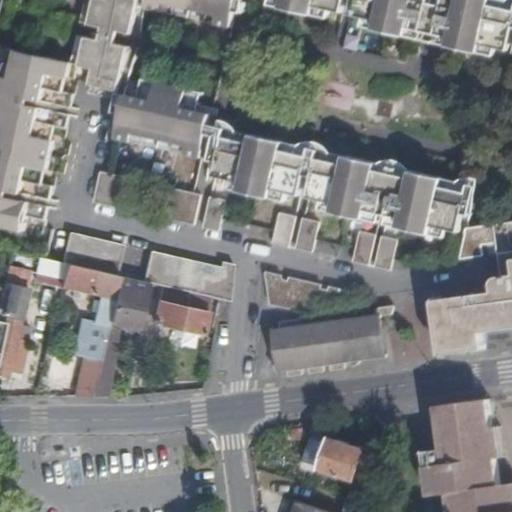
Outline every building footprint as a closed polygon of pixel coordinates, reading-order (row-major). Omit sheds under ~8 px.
[(87,0),(82,26),(98,30),(105,2),(96,0),(87,0)] [(140,10),(148,11),(150,0),(112,0),(112,3),(105,31),(133,37),(140,10)] [(237,15),(239,4),(240,0),(150,0),(148,11),(164,15),(166,6),(219,19),(218,27),(234,31),(237,15)] [(343,18),(347,0),(262,0),(270,2),(268,10),(328,24),(330,15),(343,18)] [(362,32),(407,41),(408,33),(423,36),(431,0),(354,0),(351,20),(363,23),(362,32)] [(407,41),(450,51),(452,43),(437,39),(445,0),(431,0),(423,36),(408,33),(407,41)] [(511,56),(511,50),(511,12),(506,11),(508,2),(508,0),(445,0),(437,39),(452,43),(450,51),(494,61),(496,53),(511,56)] [(98,30),(105,31),(112,3),(105,2),(98,30)] [(245,17),(246,12),(247,6),(239,4),(237,15),(238,15),(245,17)] [(164,15),(218,27),(219,19),(166,6),(164,15)] [(89,72),(95,43),(79,39),(73,68),(89,72)] [(96,73),(102,44),(95,43),(89,72),(96,73)] [(130,92),(133,80),(124,77),(131,51),(102,44),(96,73),(92,89),(90,97),(119,103),(122,91),(130,92)] [(10,53),(4,81),(13,83),(18,56),(10,53)] [(29,220),(47,224),(50,212),(52,203),(55,190),(46,188),(28,184),(31,170),(49,175),(55,145),(37,140),(40,127),(58,131),(68,134),(71,120),(73,112),(76,99),(66,97),(48,93),(51,79),(69,84),(73,68),(71,68),(18,56),(13,83),(4,81),(1,96),(7,97),(5,104),(0,102),(0,118),(5,119),(0,141),(0,228),(26,235),(29,220)] [(66,97),(69,84),(51,79),(48,93),(66,97)] [(348,114),(357,90),(327,79),(319,103),(348,114)] [(146,83),(141,102),(156,105),(160,87),(146,83)] [(141,102),(128,99),(122,124),(118,142),(133,146),(136,138),(190,150),(188,158),(204,162),(211,130),(213,119),(202,116),(187,113),(191,93),(160,87),(156,105),(141,102)] [(128,99),(130,92),(122,91),(119,103),(115,121),(122,124),(128,99)] [(205,97),(191,93),(187,113),(202,116),(205,97)] [(55,145),(58,131),(40,127),(37,140),(55,145)] [(211,130),(204,162),(221,166),(226,143),(228,134),(211,130)] [(228,134),(226,143),(254,149),(256,140),(228,134)] [(136,138),(133,146),(188,158),(190,150),(136,138)] [(226,143),(221,166),(217,181),(230,184),(229,192),(288,205),(290,197),(302,200),(311,162),(284,156),(286,147),(256,140),(254,149),(226,143)] [(284,156),(311,162),(313,153),(286,147),(284,156)] [(347,169),(349,161),(322,155),(320,163),(347,169)] [(393,171),(349,161),(347,169),(320,163),(311,201),(324,205),(323,213),(366,223),(368,214),(383,218),(393,171)] [(28,184),(46,188),(49,175),(31,170),(28,184)] [(442,191),(444,183),(399,172),(389,219),(403,223),(401,231),(445,242),(448,232),(461,236),(470,197),(442,191)] [(102,177),(95,205),(123,211),(130,183),(109,177),(109,178),(102,177)] [(471,188),(444,183),(442,191),(470,197),(471,188)] [(204,199),(176,192),(168,222),(197,229),(204,199)] [(212,200),(205,231),(221,235),(224,225),(228,204),(212,200)] [(283,217),(278,237),(276,248),(292,251),(299,221),(283,217)] [(313,256),(316,245),(320,225),(305,222),(298,252),(313,256)] [(511,222),(466,228),(459,259),(483,255),(481,245),(495,243),(497,259),(511,257),(511,222)] [(355,265),(370,268),(377,238),(361,234),(357,254),(355,265)] [(63,267),(66,268),(76,270),(83,240),(70,237),(63,267)] [(83,240),(76,270),(90,273),(96,243),(83,240)] [(392,274),(395,262),(399,243),(383,240),(376,270),(392,274)] [(103,276),(109,246),(96,243),(90,273),(103,276)] [(103,276),(117,279),(124,249),(109,246),(103,276)] [(144,285),(149,287),(158,288),(164,259),(151,255),(144,285)] [(511,257),(497,259),(500,276),(491,278),(486,282),(485,292),(426,301),(433,358),(458,354),(458,357),(488,353),(485,333),(484,328),(511,324),(511,257)] [(164,259),(158,288),(171,291),(178,262),(164,259)] [(184,295),(191,265),(178,262),(171,291),(184,295)] [(197,297),(204,267),(191,265),(184,295),(197,297)] [(214,301),(222,304),(232,306),(234,268),(222,265),(221,271),(214,301)] [(214,301),(221,271),(204,267),(197,297),(210,300),(214,301)] [(61,291),(113,302),(118,280),(117,279),(103,276),(90,273),(76,270),(66,268),(61,291)] [(5,290),(9,290),(0,332),(0,377),(9,380),(11,372),(16,373),(17,367),(12,366),(22,323),(18,322),(24,298),(23,298),(28,276),(9,272),(5,290)] [(363,296),(330,289),(329,293),(321,292),(322,287),(290,280),(289,284),(283,283),(282,278),(268,281),(271,308),(306,315),(365,307),(363,296)] [(124,328),(139,330),(140,324),(149,287),(144,285),(118,280),(113,302),(109,324),(124,328)] [(149,287),(140,324),(202,338),(210,300),(197,297),(184,295),(171,291),(158,288),(149,287)] [(396,314),(396,308),(378,311),(380,319),(366,320),(365,313),(282,325),(283,329),(275,330),(276,340),(283,339),(281,345),(277,352),(274,362),(272,367),(281,366),(282,374),(290,373),(290,379),(305,377),(304,371),(312,370),(312,377),(326,374),(325,368),(333,367),(334,373),(347,372),(347,366),(355,364),(351,333),(382,329),(381,319),(394,316),(396,314)] [(76,397),(92,396),(101,360),(108,328),(84,323),(75,358),(85,360),(76,397)] [(101,360),(116,363),(124,328),(109,324),(108,328),(101,360)] [(511,324),(484,328),(485,333),(511,328),(511,324)] [(387,360),(382,329),(351,333),(355,364),(387,360)] [(92,396),(110,396),(116,363),(101,360),(92,396)] [(491,403),(439,410),(445,453),(439,455),(435,459),(436,470),(438,482),(430,483),(431,500),(450,497),(452,511),(511,511),(511,488),(502,490),(497,490),(489,433),(495,432),(491,403)] [(501,432),(495,432),(489,433),(497,490),(502,490),(499,463),(505,463),(501,432)] [(359,484),(369,454),(334,442),(331,450),(316,445),(309,468),(359,484)] [(438,482),(436,470),(428,471),(430,483),(438,482)]
